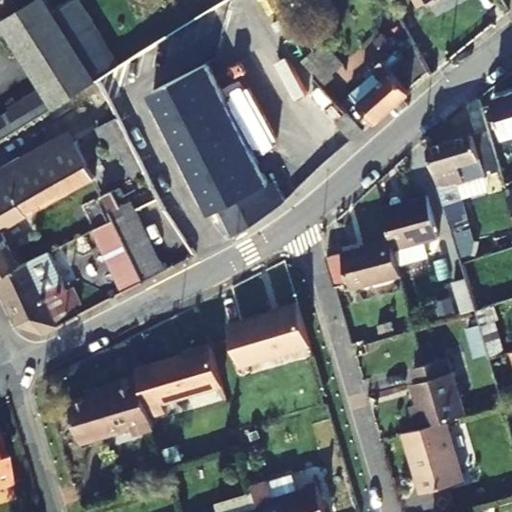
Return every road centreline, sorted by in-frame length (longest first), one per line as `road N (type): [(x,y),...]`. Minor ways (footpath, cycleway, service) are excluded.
road 1 (residential): [(21,369),(297,221)]
road 2 (residential): [(297,221),(384,511)]
road 3 (residential): [(297,221),(511,29)]
road 4 (unknown): [(323,198),(256,99),(246,68),(247,0)]
road 5 (residential): [(49,511),(9,376)]
